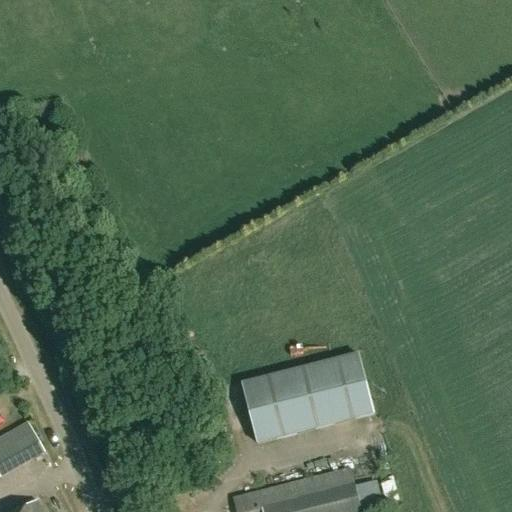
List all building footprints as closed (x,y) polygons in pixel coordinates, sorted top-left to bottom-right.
[(241,385),(256,444),(373,413),(358,355),(241,385)] [(27,423),(0,438),(0,475),(1,478),(44,453),(27,423)] [(350,511),(361,509),(350,469),(234,499),(237,511),(350,511)] [(396,475),(384,477),(387,496),(399,494),(396,475)] [(19,511),(41,511),(36,502),(27,507),(19,511)]
